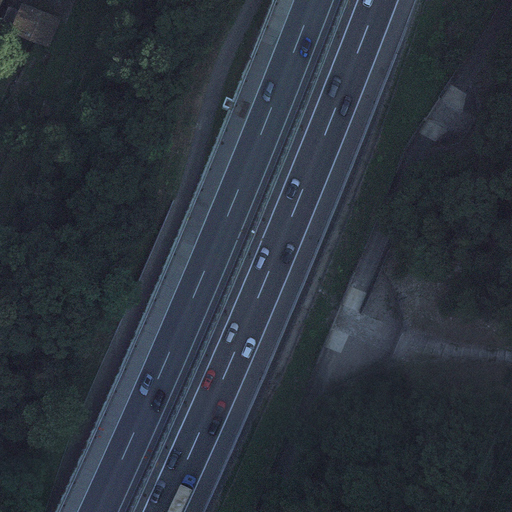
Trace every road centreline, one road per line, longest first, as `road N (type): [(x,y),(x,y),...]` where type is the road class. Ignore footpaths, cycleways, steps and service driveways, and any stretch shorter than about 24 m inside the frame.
road 1 (track): [(266,511),(409,159),(508,0)]
road 2 (motorway): [(312,0),(97,511)]
road 3 (motorway): [(161,511),(375,0)]
